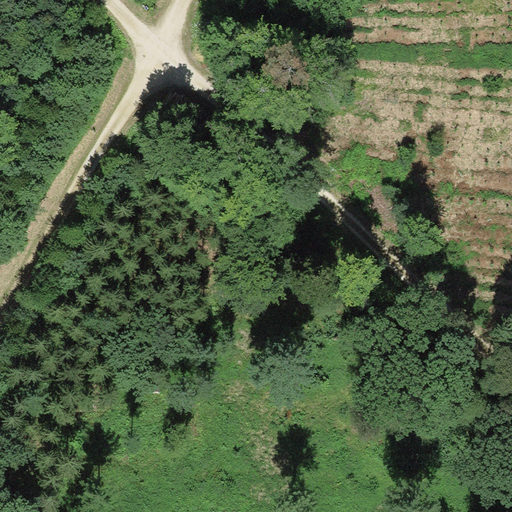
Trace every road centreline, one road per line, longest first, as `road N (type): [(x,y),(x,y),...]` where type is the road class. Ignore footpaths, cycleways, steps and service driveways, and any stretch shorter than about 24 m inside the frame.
road 1 (track): [(511,380),(156,59)]
road 2 (track): [(0,326),(189,0)]
